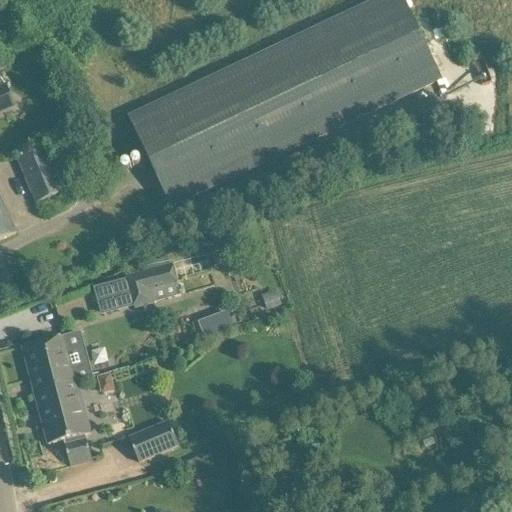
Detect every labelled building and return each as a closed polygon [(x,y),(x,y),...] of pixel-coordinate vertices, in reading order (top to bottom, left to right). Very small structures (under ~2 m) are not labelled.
[(46,49),(96,22),(83,0),(78,0),(33,24),(46,49)] [(446,88),(404,0),(380,0),(129,119),(171,208),(434,84),(438,91),(446,88)] [(0,88),(0,115),(17,108),(7,85),(0,88)] [(65,192),(47,147),(18,158),(36,203),(65,192)] [(0,241),(17,233),(0,198),(0,241)] [(181,296),(173,266),(127,278),(135,309),(157,303),(154,292),(165,288),(169,300),(181,296)] [(276,291),(262,295),(267,311),(282,306),(276,291)] [(228,320),(205,328),(207,336),(231,327),(228,320)] [(90,369),(84,347),(69,351),(65,337),(23,348),(36,396),(78,385),(75,373),(90,369)] [(87,437),(94,435),(93,432),(89,433),(81,406),(84,406),(78,385),(36,396),(49,446),(65,441),(72,467),(93,462),(87,437)] [(169,422),(130,439),(141,465),(180,448),(169,422)] [(227,496),(215,490),(210,501),(216,503),(216,505),(220,507),(220,505),(223,506),(227,496)]
